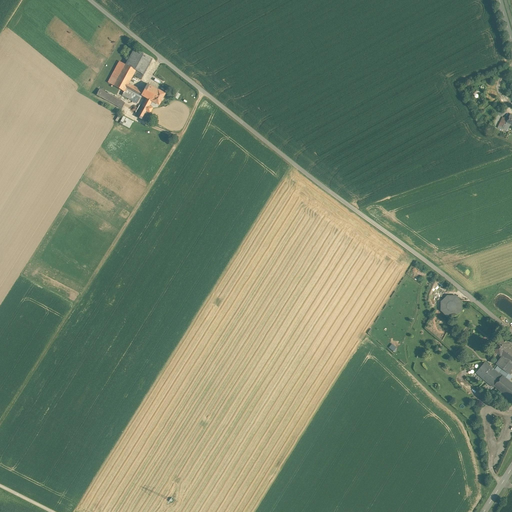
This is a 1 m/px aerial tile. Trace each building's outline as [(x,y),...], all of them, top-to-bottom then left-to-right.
[(152,59),(134,49),(129,57),(148,67),(152,59)] [(148,67),(129,57),(125,64),(136,70),(144,74),(148,67)] [(125,64),(119,61),(108,82),(113,85),(125,64)] [(125,64),(113,85),(124,91),(128,83),(133,75),(136,70),(125,64)] [(144,74),(136,70),(133,75),(141,79),(144,74)] [(157,89),(147,83),(143,91),(128,83),(124,91),(122,95),(137,103),(140,97),(141,95),(146,98),(136,116),(145,121),(153,107),(149,105),(151,101),(157,89)] [(125,103),(99,89),(96,94),(122,108),(125,103)] [(165,93),(157,89),(151,101),(159,105),(161,100),(162,100),(163,98),(162,98),(165,93)] [(123,115),(119,123),(129,127),(133,120),(123,115)] [(506,125),(504,124),(503,128),(502,129),(507,131),(510,125),(506,123),(506,125)] [(462,302),(456,296),(448,296),(441,302),(441,310),(447,316),(456,316),(462,311),(462,302)] [(502,338),(493,350),(495,351),(492,354),(495,356),(498,353),(501,356),(508,346),(509,344),(505,341),(506,340),(502,338)] [(392,343),(389,347),(394,351),(397,347),(392,343)] [(511,349),(508,346),(501,356),(502,357),(511,364),(511,349)] [(511,371),(511,364),(502,357),(497,364),(510,374),(511,371)] [(502,376),(485,363),(476,373),(493,387),(494,386),(502,376)] [(511,383),(504,376),(502,376),(494,386),(511,400),(511,383)]
